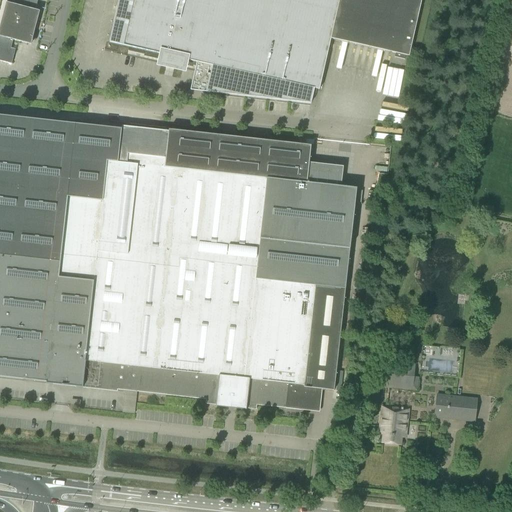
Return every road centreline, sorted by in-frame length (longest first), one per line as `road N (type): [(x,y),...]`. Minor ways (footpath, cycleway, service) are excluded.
road 1 (unclassified): [(402,135),(47,95)]
road 2 (unclassified): [(316,444),(0,410)]
road 3 (secondary): [(292,511),(56,484)]
road 4 (unknown): [(104,0),(96,65),(154,79),(171,109)]
